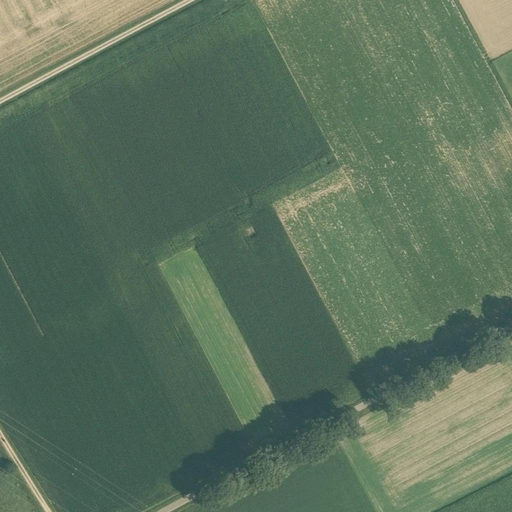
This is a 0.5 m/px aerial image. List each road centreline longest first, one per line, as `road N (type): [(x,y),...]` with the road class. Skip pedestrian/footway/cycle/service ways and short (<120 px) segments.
road 1 (unclassified): [(164,511),(511,327)]
road 2 (track): [(0,101),(191,0)]
